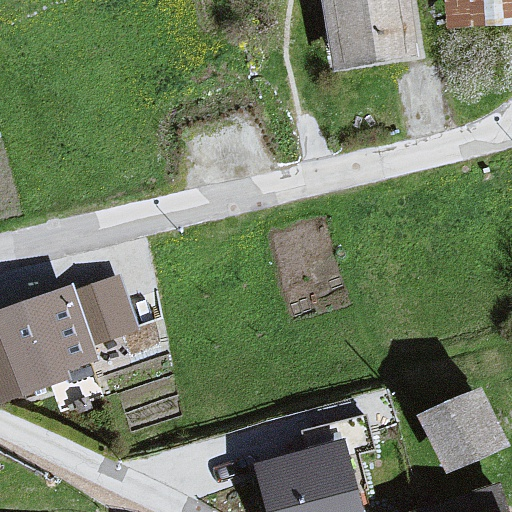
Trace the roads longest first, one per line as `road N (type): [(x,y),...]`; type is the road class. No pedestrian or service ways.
road 1 (residential): [(0,242),(328,178),(511,127)]
road 2 (residential): [(0,425),(189,511)]
